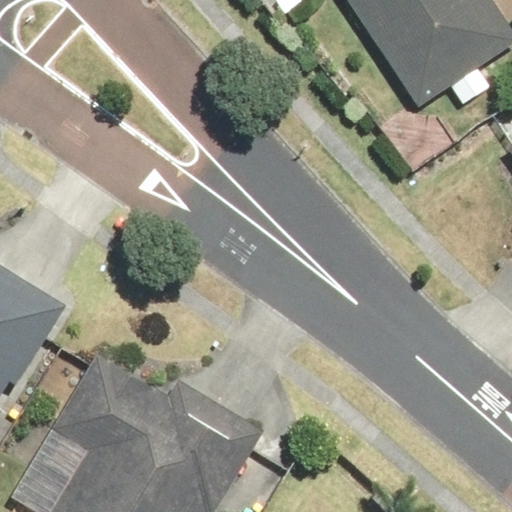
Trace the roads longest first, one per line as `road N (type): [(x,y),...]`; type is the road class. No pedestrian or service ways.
road 1 (residential): [(360,306),(0,76)]
road 2 (residential): [(97,0),(360,306)]
road 3 (residential): [(360,306),(511,439)]
